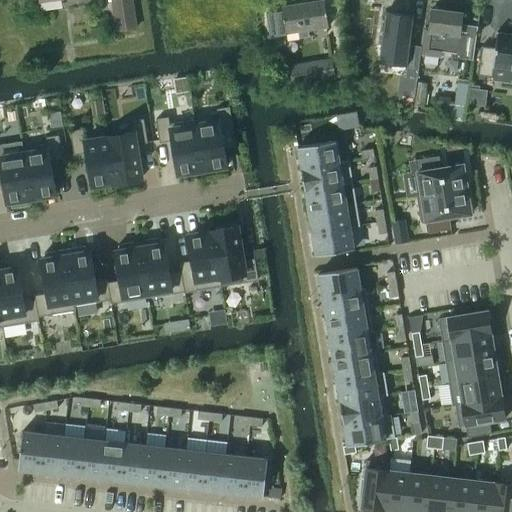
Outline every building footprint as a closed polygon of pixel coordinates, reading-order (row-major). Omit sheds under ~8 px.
[(110,0),(115,30),(135,27),(130,0),(110,0)] [(281,10),(267,12),(270,35),(270,37),(285,34),(285,33),(298,31),(299,37),(308,36),(307,29),(327,26),(323,0),(281,7),(281,10)] [(458,33),(461,13),(430,9),(428,30),(424,29),(421,53),(440,55),(440,52),(462,54),(464,34),(458,33)] [(378,59),(378,61),(380,61),(399,64),(406,65),(404,75),(400,74),(397,95),(404,96),(412,97),(413,98),(420,46),(409,45),(413,14),(385,10),(380,48),(378,59)] [(481,46),(477,75),(492,77),(491,79),(511,82),(511,34),(497,32),(496,31),(494,47),(481,46)] [(331,60),(289,67),(292,86),(334,79),(331,60)] [(470,89),(468,103),(484,105),(485,91),(470,89)] [(221,132),(232,130),(229,106),(216,109),(218,120),(195,124),(194,120),(193,120),(201,170),(226,166),(221,132)] [(201,170),(193,120),(169,124),(168,117),(155,119),(159,142),(171,140),(177,174),(201,170)] [(132,132),(108,136),(116,182),(140,178),(135,144),(147,142),(143,119),(131,121),(132,132)] [(114,183),(116,182),(108,136),(107,136),(107,137),(84,141),(82,129),(70,131),(74,154),(85,153),(91,186),(114,182),(114,183)] [(47,144),(22,148),(30,198),(55,194),(50,160),(62,159),(58,135),(46,137),(47,144)] [(335,140),(297,147),(301,169),(348,161),(348,160),(339,161),(335,140)] [(0,144),(0,168),(0,169),(6,202),(10,202),(11,208),(28,205),(27,199),(30,198),(22,148),(21,141),(0,144)] [(372,149),(360,151),(362,159),(374,157),(372,149)] [(420,195),(416,196),(416,197),(468,188),(466,173),(464,173),(462,164),(440,167),(438,156),(415,159),(420,195)] [(348,161),(301,169),(304,190),(352,182),(348,161)] [(377,178),(375,166),(367,167),(369,179),(377,178)] [(379,190),(377,178),(369,179),(371,191),(379,190)] [(352,182),(304,190),(308,211),(355,203),(352,182)] [(425,221),(427,233),(450,229),(448,217),(471,213),(469,204),(471,203),(468,188),(416,197),(420,221),(425,221)] [(355,203),(308,211),(311,233),(359,225),(355,203)] [(384,221),(382,209),(374,210),(376,222),(384,221)] [(386,232),(384,221),(376,222),(378,234),(386,232)] [(359,225),(311,233),(315,255),(353,249),(350,227),(359,226),(359,225)] [(236,226),(211,231),(221,286),(257,280),(254,258),(242,260),(236,226)] [(184,292),(221,286),(211,231),(210,231),(187,235),(192,269),(180,271),(184,291),(184,292)] [(407,241),(405,231),(394,233),(395,243),(407,241)] [(184,291),(180,271),(180,270),(168,272),(164,243),(159,244),(158,238),(138,241),(147,297),(184,291)] [(110,299),(111,303),(147,297),(138,241),(118,244),(119,250),(114,251),(119,280),(107,282),(110,299)] [(110,299),(107,282),(106,278),(95,280),(90,251),(85,252),(84,246),(64,249),(74,310),(75,310),(74,305),(110,299)] [(74,310),(64,249),(44,253),(45,259),(40,259),(46,293),(34,295),(35,299),(38,316),(74,310)] [(38,320),(38,316),(35,299),(23,301),(17,267),(0,270),(0,317),(2,326),(38,320)] [(356,267),(318,273),(321,295),(365,288),(364,287),(360,288),(356,267)] [(396,283),(394,271),(386,273),(388,284),(396,283)] [(398,295),(396,283),(388,284),(390,296),(398,295)] [(365,288),(321,295),(325,316),(368,309),(365,288)] [(368,309),(325,316),(329,338),(372,331),(368,309)] [(437,318),(441,340),(490,332),(487,310),(437,318)] [(403,326),(401,314),(393,315),(395,327),(403,326)] [(405,337),(403,326),(395,327),(397,339),(405,337)] [(372,331),(329,338),(332,359),(375,352),(379,351),(375,330),(372,331)] [(411,333),(413,345),(421,344),(419,332),(411,333)] [(445,360),(445,361),(494,353),(490,332),(441,340),(441,341),(451,340),(454,359),(445,360)] [(413,345),(415,357),(423,355),(421,344),(413,345)] [(375,352),(332,359),(336,380),(383,372),(379,372),(375,352)] [(445,361),(448,383),(497,375),(494,353),(445,361)] [(410,368),(408,356),(400,358),(402,369),(410,368)] [(412,380),(410,368),(402,369),(404,381),(412,380)] [(383,372),(336,380),(339,402),(387,394),(383,372)] [(418,376),(420,388),(428,386),(426,374),(418,376)] [(448,383),(452,404),(501,396),(497,375),(448,383)] [(420,388),(422,399),(429,398),(428,386),(420,388)] [(387,394),(339,402),(343,423),(391,415),(390,414),(386,415),(382,396),(387,395),(387,394)] [(504,418),(501,396),(452,404),(452,405),(454,405),(458,426),(465,425),(467,437),(491,433),(489,421),(504,418)] [(88,398),(76,397),(75,405),(87,406),(88,398)] [(100,399),(88,398),(87,406),(99,407),(100,399)] [(417,411),(415,399),(407,400),(409,412),(417,411)] [(56,400),(44,402),(46,410),(57,408),(56,400)] [(128,403),(117,401),(116,409),(128,411),(128,403)] [(44,402),(32,404),(34,412),(46,410),(44,402)] [(140,404),(128,403),(128,411),(139,412),(140,404)] [(169,408),(157,406),(156,414),(168,415),(169,408)] [(181,409),(169,408),(168,415),(180,417),(181,409)] [(210,412),(198,411),(197,419),(209,420),(210,412)] [(419,423),(417,411),(409,412),(411,424),(419,423)] [(221,414),(210,412),(209,420),(221,422),(221,414)] [(391,415),(343,423),(346,445),(354,444),(388,438),(394,437),(391,415)] [(250,417),(238,416),(237,423),(249,425),(250,417)] [(262,418),(250,417),(249,425),(261,426),(262,418)] [(104,440),(99,479),(120,481),(124,442),(125,430),(105,428),(104,440)] [(22,430),(17,469),(39,472),(43,433),(22,430)] [(144,444),(140,483),(160,485),(165,447),(164,447),(166,434),(146,432),(145,444),(144,444)] [(43,433),(39,472),(59,474),(63,435),(43,433)] [(63,435),(59,474),(79,476),(83,437),(63,435)] [(427,435),(425,447),(433,448),(435,436),(427,435)] [(443,437),(435,436),(433,448),(441,449),(443,437)] [(83,437),(79,476),(99,479),(104,440),(83,437)] [(185,449),(180,488),(201,490),(205,451),(206,439),(186,437),(185,449)] [(394,437),(388,438),(390,450),(398,449),(396,437),(394,437)] [(496,438),(498,450),(506,449),(504,437),(496,438)] [(482,440),(474,442),(476,453),(484,452),(482,440)] [(124,442),(120,481),(140,483),(144,444),(124,442)] [(474,442),(467,443),(468,455),(476,453),(474,442)] [(346,445),(342,446),(344,454),(355,452),(354,444),(346,445)] [(165,447),(160,485),(180,488),(185,449),(165,447)] [(205,451),(201,490),(221,492),(225,454),(205,451)] [(225,454),(221,492),(241,495),(246,456),(225,454)] [(246,456),(241,495),(263,497),(267,458),(246,456)] [(362,494),(361,507),(383,509),(388,462),(366,460),(364,479),(362,479),(360,494),(362,494)] [(389,462),(388,462),(383,509),(405,511),(409,472),(389,470),(389,462)] [(426,511),(430,474),(409,472),(405,511),(406,511),(426,511)] [(448,511),(452,477),(430,474),(426,511),(448,511)] [(452,477),(448,511),(469,511),(473,479),(452,477)] [(491,511),(495,482),(473,479),(469,511),(491,511)] [(511,511),(511,483),(495,482),(491,511),(511,511)]
